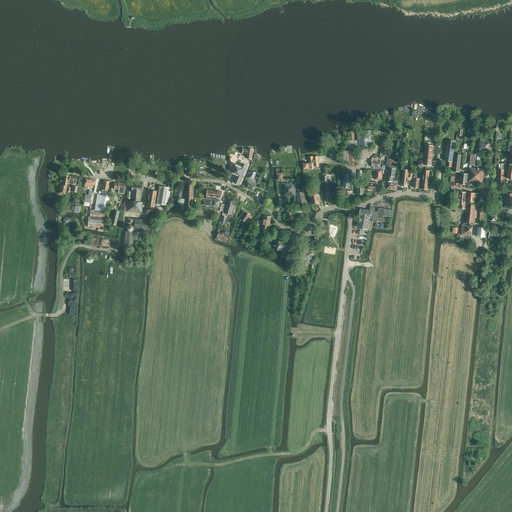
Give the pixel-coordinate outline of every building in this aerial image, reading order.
[(373,146),(372,130),(357,131),(357,138),(358,147),(373,146)] [(358,147),(357,138),(355,138),(355,131),(349,132),(349,141),(348,141),(349,150),(352,150),(352,149),(357,149),(357,147),(358,147)] [(454,152),(456,141),(448,140),(446,151),(454,152)] [(432,165),(433,145),(425,145),(424,165),(432,165)] [(247,159),(253,159),(254,150),(248,149),(244,149),(243,154),(248,154),(247,159)] [(357,166),(356,149),(352,150),(349,150),(350,166),(357,166)] [(452,167),(454,152),(446,151),(445,161),(447,161),(447,166),(452,167)] [(460,172),(462,154),(455,154),(453,171),(460,172)] [(319,166),(318,156),(313,157),(313,156),(309,157),(310,163),(303,164),(304,169),(315,168),(314,166),(319,166)] [(380,167),(380,161),(376,161),(376,158),(373,158),(372,167),(374,167),(374,169),(382,169),(382,167),(380,167)] [(233,165),(230,172),(237,175),(234,183),(239,185),(248,165),(242,163),(240,168),(233,165)] [(505,183),(505,170),(506,170),(506,164),(501,164),(501,168),(499,168),(499,170),(498,170),(497,182),(505,183)] [(483,184),(484,175),(484,169),(469,167),(468,182),(483,184)] [(393,180),(393,177),(395,177),(396,169),(389,168),(387,181),(388,181),(387,188),(397,190),(398,181),(393,180)] [(253,181),(257,173),(252,170),(248,179),(250,180),(249,181),(249,180),(245,188),(254,191),(257,184),(253,182),(253,181)] [(349,189),(350,181),(351,175),(347,174),(348,171),(344,170),(343,188),(343,191),(343,199),(348,199),(349,200),(350,200),(351,199),(352,199),(352,191),(349,191),(349,189)] [(468,174),(467,174),(461,173),(460,184),(467,185),(468,174)] [(65,195),(69,176),(64,175),(62,186),(60,185),(59,193),(65,195)] [(75,185),(77,177),(70,176),(69,183),(72,184),(72,185),(73,186),(72,191),(77,192),(78,187),(75,186),(75,185)] [(93,187),(94,180),(86,178),(84,187),(86,188),(87,186),(93,187)] [(111,191),(110,191),(108,191),(109,182),(104,181),(103,185),(102,185),(101,187),(103,187),(101,193),(103,194),(102,195),(97,194),(94,211),(86,210),(86,217),(89,217),(87,227),(92,227),(92,228),(96,229),(96,227),(104,228),(106,211),(107,211),(110,194),(111,191)] [(376,190),(377,182),(367,182),(366,190),(376,190)] [(124,193),(125,184),(118,183),(115,183),(114,189),(119,189),(118,193),(124,193)] [(296,196),(296,184),(283,183),(283,196),(296,196)] [(140,202),(141,190),(141,185),(133,184),(132,184),(132,191),(128,191),(127,201),(124,200),(124,211),(142,212),(143,202),(140,202)] [(192,209),(194,185),(187,185),(185,208),(192,209)] [(168,205),(170,191),(168,191),(169,188),(159,186),(157,203),(166,205),(168,205)] [(306,205),(303,190),(303,189),(296,190),(300,206),(302,206),(306,205)] [(89,206),(91,196),(92,191),(89,190),(89,195),(86,194),(84,205),(89,206)] [(154,207),(157,191),(149,190),(147,206),(154,207)] [(219,200),(220,198),(221,199),(222,192),(208,190),(207,197),(210,197),(209,199),(204,198),(204,205),(220,207),(220,200),(219,200)] [(474,223),(477,204),(474,204),(475,193),(468,193),(467,203),(464,222),(474,223)] [(511,193),(507,193),(506,205),(509,205),(508,206),(505,206),(505,207),(502,207),(502,213),(511,214),(511,193)] [(319,202),(318,194),(311,195),(313,204),(319,202)] [(232,215),(234,207),(235,202),(228,200),(227,204),(227,206),(225,213),(232,215)] [(294,221),(294,209),(293,209),(293,207),(287,207),(287,211),(286,211),(286,218),(287,218),(287,221),(294,221)] [(368,228),(368,223),(369,218),(371,219),(372,217),(374,217),(374,218),(383,219),(383,215),(392,217),(393,210),(379,208),(378,212),(375,212),(372,212),(370,211),(362,210),(361,210),(359,226),(359,227),(358,227),(359,227),(367,228),(368,229),(368,228)] [(116,225),(119,212),(114,210),(111,224),(116,225)] [(251,218),(249,216),(250,215),(244,211),(238,220),(240,221),(242,219),(248,223),(251,218)] [(269,229),(271,217),(264,216),(263,221),(261,221),(261,223),(263,223),(262,228),(262,231),(268,232),(268,229),(269,229)] [(150,230),(151,220),(135,219),(134,229),(150,230)] [(472,236),(473,226),(462,225),(461,235),(472,236)] [(485,238),(486,228),(478,227),(477,237),(485,238)] [(498,239),(499,231),(493,230),(493,232),(490,232),(489,238),(490,238),(490,240),(493,240),(493,239),(498,239)] [(132,248),(133,232),(125,231),(124,247),(132,248)] [(227,241),(230,232),(226,231),(225,234),(219,233),(218,238),(219,238),(219,240),(223,241),(223,240),(227,241)] [(294,250),(295,245),(294,245),(294,244),(291,243),(291,242),(280,241),(279,244),(278,247),(279,247),(279,250),(290,251),(290,249),(294,250)] [(508,253),(509,245),(499,244),(498,252),(505,253),(508,253)] [(311,262),(313,252),(308,252),(308,251),(301,251),(299,261),(311,263),(311,262)]
